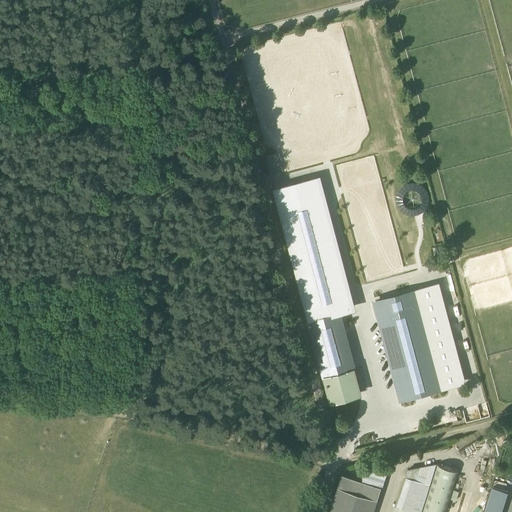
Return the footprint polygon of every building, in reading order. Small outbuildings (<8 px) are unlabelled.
[(276,152),(266,155),(271,174),(281,172),(276,152)] [(275,190),(281,213),(324,202),(318,179),(275,190)] [(396,195),(396,201),(397,206),(400,210),(404,213),(408,215),(413,216),(420,214),(425,210),(428,204),(429,198),(427,191),(423,186),(418,183),(411,182),(406,183),(401,186),(398,190),(396,195)] [(352,308),(324,202),(281,213),(309,319),(338,311),(352,308)] [(462,382),(436,285),(376,301),(402,398),(462,382)] [(354,369),(338,311),(309,319),(325,377),(354,369)] [(325,377),(331,400),(360,392),(354,369),(325,377)] [(421,511),(445,511),(459,470),(437,463),(421,511)] [(395,505),(416,511),(419,511),(435,464),(408,469),(395,505)] [(363,467),(363,480),(381,486),(387,469),(387,468),(363,467)] [(341,473),(337,485),(377,499),(381,486),(363,480),(341,473)] [(372,511),(377,499),(337,485),(328,511),(372,511)] [(500,511),(508,491),(492,486),(483,511),(500,511)]
